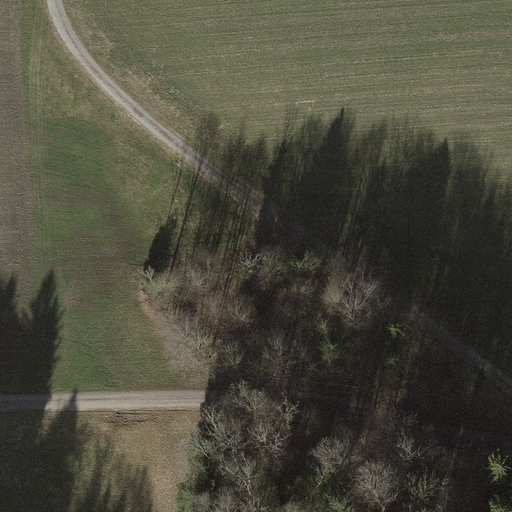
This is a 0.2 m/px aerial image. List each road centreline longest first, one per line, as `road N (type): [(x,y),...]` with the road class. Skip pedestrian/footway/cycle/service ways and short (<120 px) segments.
road 1 (track): [(54,0),(76,52),(113,92),(309,251),(511,397)]
road 2 (track): [(0,408),(237,405),(278,396),(300,362),(309,251)]
